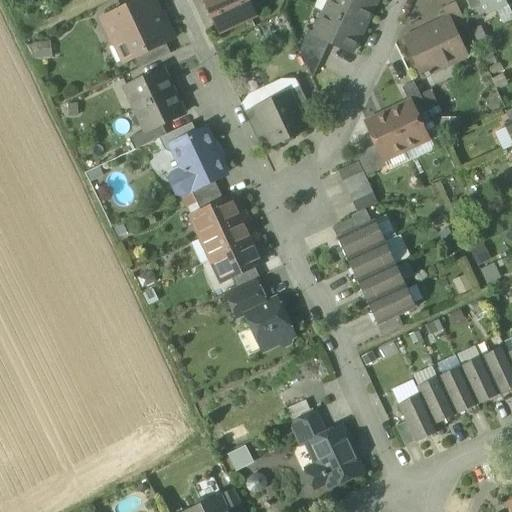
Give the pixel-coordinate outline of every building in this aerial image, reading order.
[(143,0),(104,19),(123,61),(132,58),(164,43),(170,40),(150,0),(143,0)] [(203,0),(218,31),(243,20),(246,21),(251,19),(252,14),(250,9),(248,8),(243,0),(203,0)] [(352,0),(330,0),(324,13),(361,31),(372,9),(352,0)] [(352,0),(372,9),(376,0),(352,0)] [(464,0),(470,11),(480,6),(477,0),(464,0)] [(506,2),(504,0),(477,0),(480,6),(484,13),(506,2)] [(446,20),(451,30),(464,24),(454,3),(441,9),(446,20)] [(480,6),(470,11),(474,18),(484,13),(480,6)] [(351,53),(361,31),(324,13),(314,34),(314,35),(329,42),(351,53)] [(406,39),(423,76),(463,57),(451,30),(446,20),(406,39)] [(308,31),(302,43),(324,53),(329,42),(314,35),(314,34),(308,31)] [(33,44),(35,60),(48,59),(46,43),(33,44)] [(132,58),(137,69),(169,54),(164,43),(132,58)] [(312,79),(324,53),(302,43),(299,50),(304,62),(312,79)] [(125,88),(135,110),(173,93),(162,71),(125,88)] [(290,97),(288,98),(286,93),(281,81),(249,96),(254,108),(256,107),(259,112),(257,113),(270,140),(272,147),(306,131),(299,116),(290,97)] [(282,81),(281,81),(286,93),(299,87),(296,81),(282,81)] [(409,103),(416,117),(426,112),(413,83),(401,88),(408,103),(409,103)] [(290,97),(299,116),(310,111),(299,87),(286,93),(288,98),(290,97)] [(183,114),(173,93),(135,110),(145,131),(146,132),(161,125),(183,114)] [(408,103),(387,113),(405,150),(427,140),(416,117),(409,103),(408,103)] [(244,112),(259,145),(270,140),(257,113),(259,112),(256,107),(254,108),(244,112)] [(384,160),(405,150),(387,113),(365,123),(376,145),(383,161),(384,160)] [(511,121),(503,126),(511,144),(511,121)] [(164,151),(170,154),(174,152),(171,146),(196,134),(191,124),(166,135),(158,139),(164,151)] [(129,139),(134,150),(158,139),(166,135),(161,125),(146,132),(145,131),(129,139)] [(176,193),(182,195),(191,191),(193,190),(214,180),(225,175),(213,149),(214,149),(206,130),(196,134),(171,146),(174,152),(183,171),(173,175),(171,181),(176,193)] [(354,155),(365,177),(387,166),(384,160),(383,161),(376,145),(354,155)] [(373,195),(372,194),(368,184),(367,183),(363,174),(362,173),(358,163),(357,163),(337,172),(342,183),(347,193),(352,203),(356,214),(377,204),(373,195)] [(223,202),(218,191),(214,180),(193,190),(191,191),(196,202),(201,213),(223,202)] [(236,196),(231,199),(236,208),(241,206),(236,196)] [(191,217),(201,239),(247,218),(241,206),(236,208),(231,199),(223,202),(201,213),(191,217)] [(201,239),(211,260),(251,242),(247,233),(252,230),(247,218),(201,239)] [(332,228),(336,239),(357,229),(352,219),(340,224),(332,228)] [(336,239),(347,261),(385,243),(375,221),(357,229),(336,239)] [(257,239),(252,230),(247,233),(251,242),(257,239)] [(257,239),(251,242),(211,260),(222,282),(231,278),(254,267),(261,263),(257,254),(262,251),(257,239)] [(347,261),(357,282),(395,265),(385,243),(347,261)] [(267,261),(262,251),(257,254),(261,263),(267,261)] [(357,282),(367,304),(405,286),(395,265),(357,282)] [(482,268),(485,281),(498,278),(495,265),(482,268)] [(231,278),(236,289),(254,280),(259,278),(254,267),(231,278)] [(266,304),(254,280),(236,289),(226,293),(236,314),(242,316),(246,314),(245,314),(266,305),(265,304),(266,304)] [(416,308),(405,286),(367,304),(377,326),(398,317),(416,308)] [(246,314),(263,352),(279,344),(284,346),(290,343),(291,338),(294,337),(276,299),(266,304),(265,304),(266,305),(245,314),(246,314)] [(377,326),(382,337),(403,327),(398,317),(377,326)] [(503,347),(482,357),(499,395),(511,389),(511,365),(507,354),(503,347)] [(482,357),(460,367),(478,405),(499,395),(482,357)] [(460,367),(438,377),(456,415),(478,405),(460,367)] [(417,387),(420,395),(435,425),(456,415),(438,377),(417,387)] [(438,433),(435,425),(420,395),(398,405),(406,422),(416,442),(416,443),(438,433)] [(286,410),(292,421),(310,413),(305,401),(286,410)] [(290,422),(301,447),(310,443),(309,442),(325,434),(314,411),(310,413),(292,421),(290,422)] [(396,427),(405,447),(416,442),(406,422),(396,427)] [(306,470),(315,489),(329,482),(331,488),(362,473),(341,427),(325,434),(309,442),(310,443),(320,464),(306,470)] [(220,496),(227,511),(244,511),(234,489),(220,496)] [(227,511),(220,496),(207,502),(198,500),(195,508),(185,511),(227,511)]
